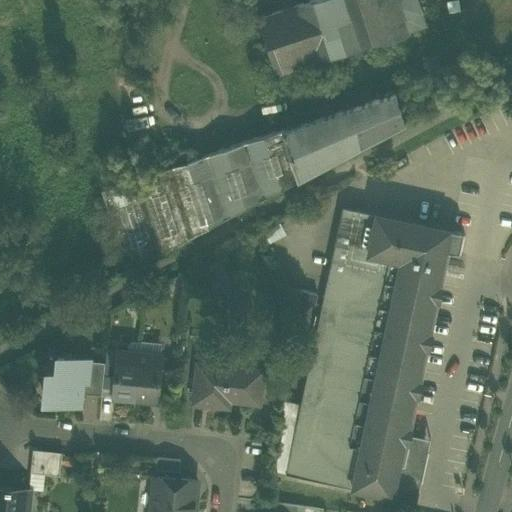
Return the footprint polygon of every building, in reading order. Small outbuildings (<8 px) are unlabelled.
[(259,18),(278,74),(397,34),(408,31),(408,30),(426,24),(421,9),(422,9),(418,0),(312,0),(289,8),(259,18)] [(103,188),(129,268),(406,122),(396,92),(103,188)] [(333,482),(353,487),(402,260),(369,253),(377,213),(344,206),(301,408),(294,438),(287,473),(333,482)] [(353,487),(393,495),(407,432),(446,249),(450,229),(377,213),(369,253),(402,260),(353,487)] [(452,229),(450,229),(446,249),(460,252),(464,232),(452,229)] [(296,303),(314,307),(317,295),(299,291),(296,303)] [(114,397),(136,399),(141,351),(119,349),(117,365),(114,396),(114,397)] [(162,353),(141,351),(136,399),(158,401),(162,353)] [(58,355),(56,371),(64,372),(65,356),(58,355)] [(65,356),(64,372),(56,371),(48,370),(45,402),(83,406),(85,393),(86,382),(91,382),(93,360),(93,358),(65,356)] [(85,393),(102,395),(105,364),(105,362),(93,360),(91,382),(86,382),(85,393)] [(193,403),(218,405),(219,398),(260,403),(264,369),(245,367),(244,371),(216,368),(216,364),(198,362),(193,403)] [(105,364),(102,395),(114,396),(117,365),(105,364)] [(98,417),(98,400),(85,400),(85,417),(98,417)] [(281,437),(294,438),(301,408),(279,404),(275,452),(280,453),(281,437)] [(431,437),(407,432),(393,495),(417,500),(431,437)] [(281,437),(280,453),(276,489),(330,497),(333,482),(287,473),(294,438),(281,437)] [(31,472),(60,475),(62,452),(51,451),(33,449),(31,471),(31,472)] [(156,469),(180,471),(181,459),(157,457),(156,469)] [(193,511),(197,479),(155,475),(152,508),(149,511),(148,511),(193,511)] [(0,511),(23,511),(24,510),(28,510),(29,500),(30,489),(2,486),(0,485),(0,511)] [(304,511),(305,506),(276,502),(274,511),(304,511)]
